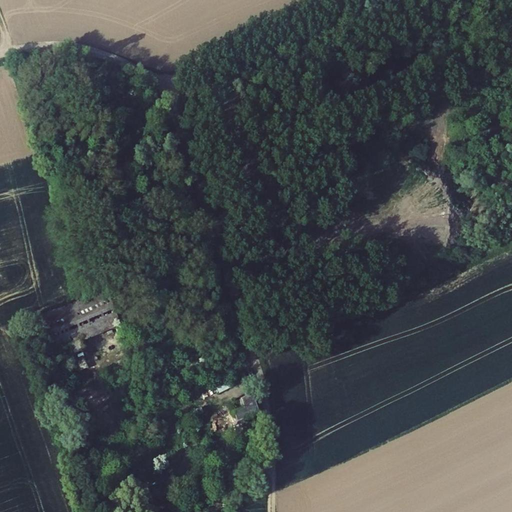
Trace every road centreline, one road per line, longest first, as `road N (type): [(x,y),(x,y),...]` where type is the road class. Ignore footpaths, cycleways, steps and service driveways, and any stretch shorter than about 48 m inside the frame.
road 1 (track): [(171,80),(230,308),(257,371),(269,430),(270,511)]
road 2 (track): [(0,53),(98,51),(171,80),(363,0)]
